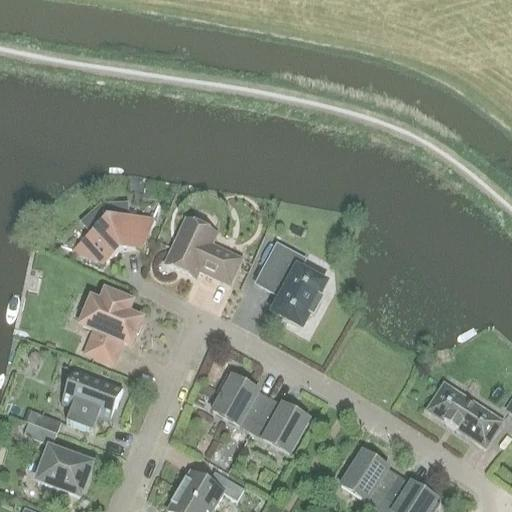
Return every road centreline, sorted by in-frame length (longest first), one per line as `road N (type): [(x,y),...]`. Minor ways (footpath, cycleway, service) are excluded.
road 1 (residential): [(508,505),(409,437),(197,317)]
road 2 (residential): [(116,511),(197,317)]
